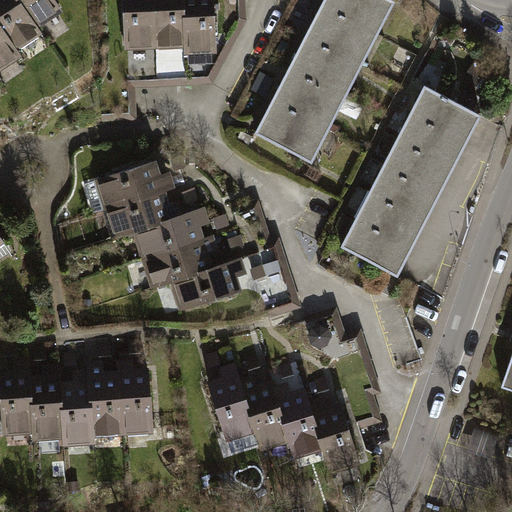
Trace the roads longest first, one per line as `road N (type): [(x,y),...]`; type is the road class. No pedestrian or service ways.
road 1 (residential): [(428,416),(398,398),(359,303),(314,292),(269,194),(221,153),(213,126),(267,0)]
road 2 (unclassified): [(428,416),(511,188)]
